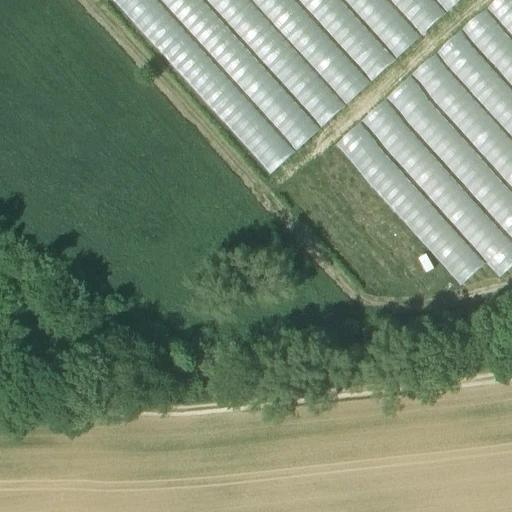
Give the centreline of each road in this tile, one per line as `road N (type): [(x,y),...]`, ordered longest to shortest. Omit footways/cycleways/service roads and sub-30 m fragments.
road 1 (track): [(511,320),(462,338),(341,326),(281,238),(74,0)]
road 2 (track): [(0,420),(199,422),(511,385)]
